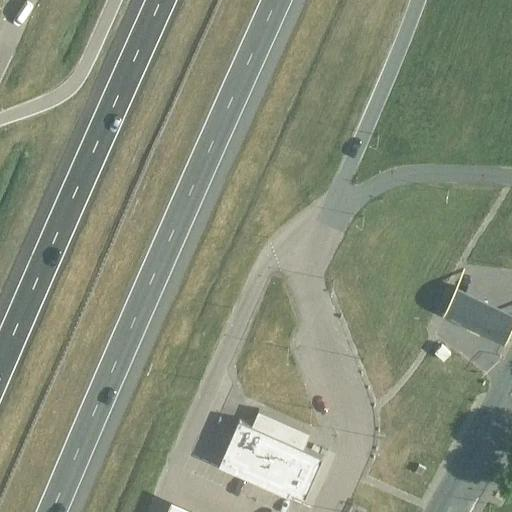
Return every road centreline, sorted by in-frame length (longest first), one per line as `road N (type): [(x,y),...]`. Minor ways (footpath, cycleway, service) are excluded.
road 1 (motorway): [(51,511),(277,0)]
road 2 (motorway): [(164,0),(0,356)]
